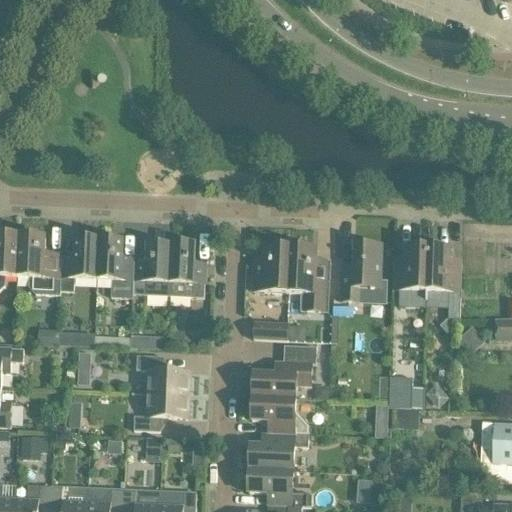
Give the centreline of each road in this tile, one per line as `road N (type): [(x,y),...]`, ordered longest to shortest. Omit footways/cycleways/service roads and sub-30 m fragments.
road 1 (residential): [(224,511),(237,208)]
road 2 (tertiary): [(258,0),(309,48),(385,94),(511,124)]
road 3 (residential): [(0,194),(237,208)]
road 4 (tertiary): [(511,88),(413,69),(365,45),(308,0)]
road 5 (residential): [(459,215),(237,208)]
